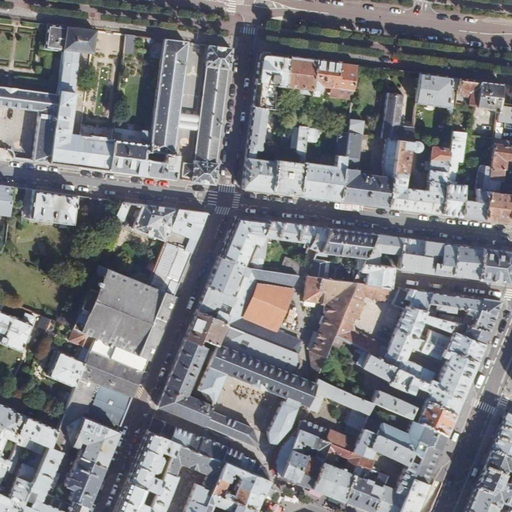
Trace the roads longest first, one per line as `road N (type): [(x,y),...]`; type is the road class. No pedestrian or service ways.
road 1 (residential): [(100,511),(221,200)]
road 2 (residential): [(511,238),(221,200)]
road 3 (residential): [(0,10),(242,42)]
road 4 (residential): [(221,200),(0,170)]
road 5 (secondary): [(415,24),(247,3)]
road 6 (residential): [(221,200),(242,42)]
road 7 (secondary): [(440,511),(488,396)]
road 8 (residential): [(511,293),(401,278),(396,287)]
